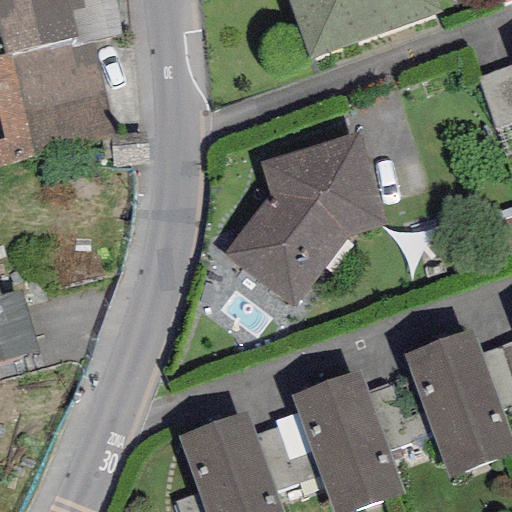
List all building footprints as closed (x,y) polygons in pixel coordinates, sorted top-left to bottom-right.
[(0,0),(0,36),(1,36),(7,63),(13,62),(77,47),(66,0),(0,0)] [(434,0),(284,0),(310,69),(442,20),(434,0)] [(94,44),(77,47),(13,62),(36,157),(113,139),(94,44)] [(359,139),(261,169),(271,202),(223,259),(293,311),(345,241),(385,232),(359,139)] [(0,365),(37,355),(22,295),(0,299),(0,365)] [(511,441),(474,336),(405,361),(449,483),(511,459),(511,441)] [(360,377),(291,402),(330,511),(366,511),(404,499),(360,377)] [(281,511),(247,418),(178,443),(203,511),(281,511)]
